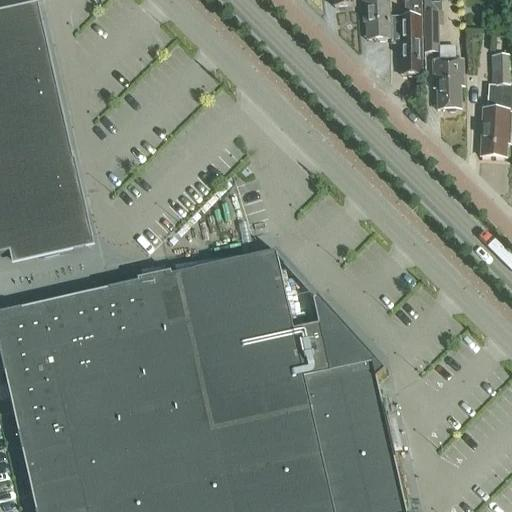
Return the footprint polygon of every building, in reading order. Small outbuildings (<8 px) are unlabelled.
[(0,0),(0,256),(9,255),(10,261),(12,261),(11,258),(68,245),(65,233),(62,221),(85,215),(73,162),(75,162),(74,156),(72,157),(38,6),(0,14),(0,0)] [(334,0),(336,8),(356,7),(355,0),(334,0)] [(367,42),(376,41),(378,44),(386,44),(387,41),(390,41),(388,0),(362,0),(364,25),(366,25),(367,42)] [(401,18),(402,30),(403,77),(408,76),(409,79),(417,79),(418,76),(422,76),(421,61),(423,60),(422,29),(423,29),(421,0),(404,0),(405,18),(401,18)] [(464,62),(456,62),(456,48),(439,48),(438,27),(442,27),(442,14),(425,14),(426,56),(440,55),(440,63),(434,63),(435,90),(438,90),(438,113),(450,113),(452,115),(457,114),(458,112),(462,112),(461,89),(464,89),(464,62)] [(489,113),(485,113),(483,113),(483,158),(508,159),(508,146),(511,146),(511,114),(511,113),(511,87),(510,58),(491,59),(491,88),(489,88),(489,113)] [(275,256),(274,257),(174,280),(209,435),(325,409),(379,397),(375,383),(384,374),(313,296),(331,376),(305,382),(278,258),(275,256)] [(106,511),(95,461),(209,435),(174,280),(166,282),(165,277),(137,283),(138,287),(0,318),(0,352),(21,444),(65,435),(82,511),(106,511)] [(209,435),(95,461),(106,511),(378,511),(404,506),(394,463),(395,462),(383,411),(382,411),(379,397),(325,409),(209,435)] [(82,511),(65,435),(21,444),(36,511),(82,511)]
